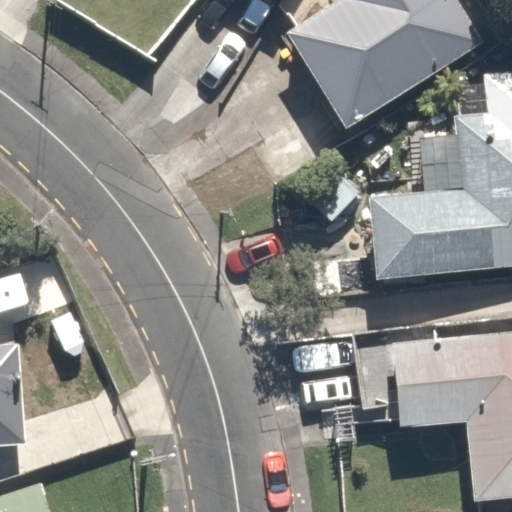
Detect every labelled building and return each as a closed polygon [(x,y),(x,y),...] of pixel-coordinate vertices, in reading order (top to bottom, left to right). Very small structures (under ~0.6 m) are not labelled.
[(338,131),(480,45),(451,0),(333,0),(276,34),(338,131)] [(360,200),(366,282),(511,269),(511,72),(477,76),(480,115),(446,117),(452,190),(360,200)] [(0,447),(22,446),(14,344),(7,344),(6,323),(0,323),(0,447)] [(457,426),(463,504),(511,500),(511,333),(355,347),(361,408),(386,407),(388,431),(457,426)] [(0,511),(44,511),(34,484),(0,494),(0,511)]
